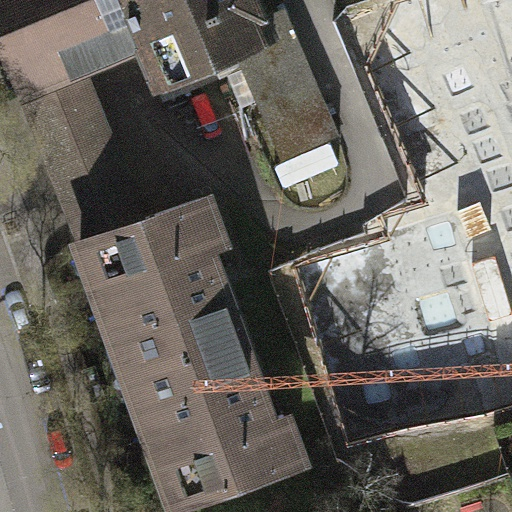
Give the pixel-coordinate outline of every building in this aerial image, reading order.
[(139,42),(121,0),(0,0),(0,39),(22,92),(24,91),(81,66),(139,42)] [(121,0),(139,42),(158,86),(236,52),(274,36),(273,34),(258,0),(121,0)] [(511,0),(427,0),(406,7),(445,124),(511,102),(511,0)] [(274,36),(236,52),(282,158),(339,134),(293,25),(273,34),(274,36)] [(81,66),(24,91),(83,240),(141,218),(81,66)] [(433,399),(511,378),(511,251),(502,213),(511,209),(511,182),(384,216),(433,399)] [(129,373),(239,333),(208,248),(222,242),(205,195),(141,218),(83,240),(81,240),(99,288),(110,284),(113,292),(115,300),(104,305),(129,373)] [(239,333),(129,373),(154,440),(165,436),(168,444),(171,453),(159,457),(177,505),(301,460),(284,412),(270,418),(239,333)]
